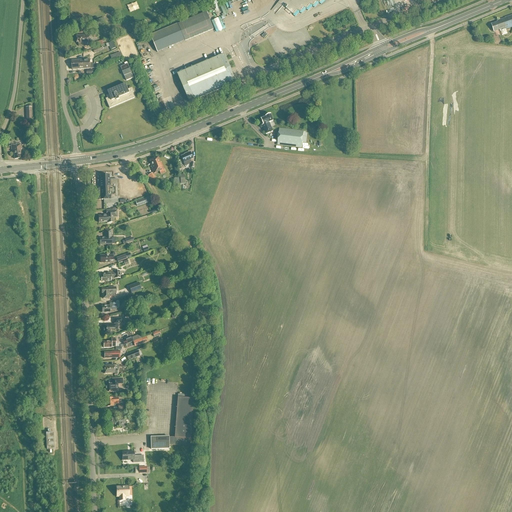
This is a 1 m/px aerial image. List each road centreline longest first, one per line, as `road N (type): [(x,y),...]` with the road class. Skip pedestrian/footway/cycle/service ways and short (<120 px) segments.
road 1 (primary): [(76,162),(153,145),(505,0)]
road 2 (track): [(133,159),(202,275),(208,443),(196,511)]
road 3 (tertiary): [(94,511),(77,168)]
road 4 (track): [(37,166),(56,442)]
road 5 (unclassified): [(75,155),(63,104),(58,0)]
road 6 (unclassified): [(0,137),(22,0)]
